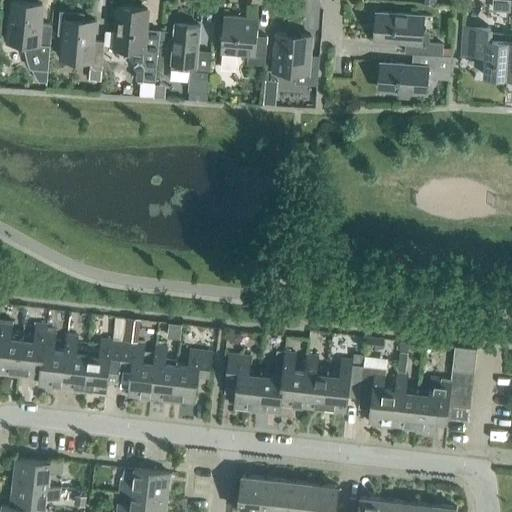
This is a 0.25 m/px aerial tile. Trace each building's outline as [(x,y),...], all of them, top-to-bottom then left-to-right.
[(12,1),(8,41),(26,42),(26,50),(28,58),(31,66),(34,73),(39,80),(46,81),(46,83),(47,83),(52,24),(40,23),(42,3),(12,1)] [(114,46),(117,46),(124,55),(123,56),(124,57),(127,55),(135,64),(134,64),(135,66),(137,63),(141,68),(140,79),(137,79),(137,81),(142,81),(155,82),(159,30),(146,29),(147,9),(118,6),(115,31),(114,44),(114,46)] [(94,20),(81,19),(82,14),(83,14),(83,13),(61,11),(59,32),(60,32),(60,31),(64,31),(61,57),(90,60),(90,68),(102,69),(104,41),(93,40),(94,20)] [(405,52),(413,53),(443,55),(444,49),(444,43),(429,42),(429,32),(419,31),(421,15),(379,12),(377,40),(405,41),(405,52)] [(265,65),(267,36),(255,35),(257,18),(225,16),(222,51),(248,54),(247,63),(265,65)] [(188,91),(190,91),(208,92),(209,78),(212,51),(198,50),(200,25),(175,23),(171,62),(171,69),(190,71),(188,91)] [(462,54),(473,55),(485,56),(484,76),(507,77),(511,33),(490,32),(491,27),(476,26),(464,25),(462,54)] [(114,44),(115,31),(106,31),(105,44),(114,44)] [(317,85),(319,55),(309,55),(311,35),(277,32),(274,70),(296,72),(295,83),(317,85)] [(450,56),(443,55),(413,53),(412,64),(383,62),(381,90),(423,93),(424,77),(435,78),(435,71),(449,72),(450,56)] [(101,79),(102,69),(90,68),(89,78),(101,79)] [(208,92),(190,91),(189,97),(207,99),(208,92)] [(18,375),(23,332),(11,331),(13,320),(0,318),(0,370),(11,372),(10,374),(18,375)] [(45,332),(46,332),(47,324),(36,323),(35,334),(23,332),(18,375),(26,376),(26,374),(40,375),(45,332)] [(124,329),(123,341),(133,342),(134,331),(124,329)] [(65,350),(54,349),(56,333),(46,332),(45,332),(40,375),(39,383),(53,385),(53,387),(62,388),(62,386),(61,386),(65,350)] [(83,390),(88,348),(76,347),(78,335),(67,334),(65,350),(61,386),(62,386),(76,387),(75,389),(83,390)] [(241,335),(232,334),(230,343),(240,344),(241,335)] [(365,348),(382,350),(383,338),(366,336),(365,348)] [(118,380),(123,341),(101,338),(100,350),(88,348),(83,390),(91,391),(92,389),(106,391),(107,379),(118,380)] [(409,341),(400,340),(399,352),(408,353),(409,341)] [(154,360),(154,355),(143,354),(145,343),(133,342),(123,341),(120,367),(131,368),(128,394),(142,395),(142,397),(151,398),(151,396),(150,396),(154,360)] [(172,401),(176,363),(177,358),(165,356),(167,346),(156,344),(154,355),(154,360),(150,396),(151,396),(164,398),(164,400),(172,401)] [(455,346),(453,358),(475,361),(477,348),(455,346)] [(188,364),(176,363),(172,401),(180,402),(180,400),(195,401),(198,376),(209,377),(212,351),(190,348),(188,364)] [(306,370),(305,370),(294,369),(296,353),(285,352),(284,360),(285,360),(280,403),(293,405),(293,407),(302,408),(302,406),(301,406),(306,370)] [(256,410),(261,373),(249,371),(251,356),(229,353),(226,379),(237,380),(234,406),(249,408),(248,409),(256,410)] [(353,353),(352,359),(351,364),(363,365),(364,365),(365,354),(353,353)] [(366,363),(388,364),(389,354),(367,353),(366,363)] [(323,410),(328,372),(316,371),(318,355),(307,354),(305,370),(306,370),(301,406),(302,406),(316,407),(315,409),(323,410)] [(285,360),(284,360),(274,358),(272,374),(261,373),(256,410),(264,411),(265,409),(279,411),(280,403),(285,360)] [(359,406),(363,365),(351,364),(352,359),(341,358),(339,374),(328,372),(323,410),(331,411),(331,409),(346,411),(348,396),(359,397),(358,406),(359,406)] [(474,373),(475,361),(453,358),(452,370),(474,373)] [(395,388),(384,387),(386,368),(364,365),(363,365),(359,406),(370,407),(369,421),(383,423),(383,425),(392,426),(392,424),(391,424),(395,388)] [(473,385),(474,373),(452,370),(451,378),(451,382),(473,385)] [(413,428),(417,391),(406,389),(407,374),(396,372),(395,388),(391,424),(392,424),(405,425),(405,427),(413,428)] [(450,394),(451,382),(451,378),(431,376),(429,392),(417,391),(413,428),(421,429),(421,427),(436,429),(437,418),(447,419),(447,418),(448,406),(450,394)] [(471,396),(473,385),(451,382),(450,394),(471,396)] [(470,408),(471,396),(450,394),(448,406),(470,408)] [(469,420),(470,408),(448,406),(447,418),(469,420)] [(16,458),(14,482),(36,484),(35,487),(48,489),(48,485),(50,470),(62,471),(63,460),(48,458),(48,461),(16,458)] [(120,491),(132,492),(132,489),(145,490),(144,493),(167,496),(169,472),(135,468),(133,481),(121,480),(120,491)] [(261,511),(266,477),(242,474),(238,510),(257,511),(261,511)] [(286,511),(290,479),(266,477),(261,511),(286,511)] [(310,511),(314,482),(290,479),(286,511),(310,511)] [(60,487),(48,485),(48,489),(35,487),(36,484),(14,482),(11,505),(3,504),(45,510),(49,510),(45,509),(47,497),(59,498),(60,487)] [(335,511),(338,485),(314,482),(310,511),(335,511)] [(164,511),(167,496),(144,493),(145,490),(132,489),(132,492),(130,505),(118,503),(117,511),(164,511)] [(383,511),(385,498),(361,495),(358,511),(383,511)] [(407,511),(409,501),(385,498),(383,511),(407,511)] [(431,511),(432,504),(409,501),(407,511),(431,511)]
